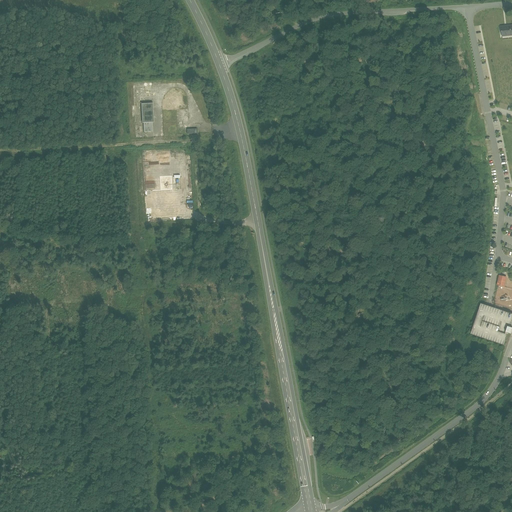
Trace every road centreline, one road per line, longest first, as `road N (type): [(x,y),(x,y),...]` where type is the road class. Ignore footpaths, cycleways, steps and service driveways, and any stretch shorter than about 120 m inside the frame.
road 1 (primary): [(310,511),(235,115),(189,0)]
road 2 (track): [(161,511),(149,252)]
road 3 (track): [(0,148),(240,138)]
road 4 (residential): [(318,511),(483,400),(501,365)]
road 5 (residential): [(467,7),(502,198)]
